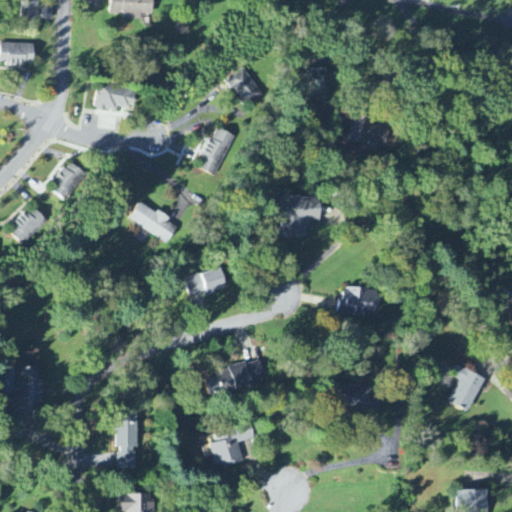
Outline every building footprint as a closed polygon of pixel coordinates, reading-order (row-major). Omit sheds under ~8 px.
[(37,21),(37,0),(21,0),(21,20),(37,21)] [(153,0),(110,0),(110,14),(123,14),(123,20),(141,21),(141,15),(153,15),(153,0)] [(33,45),(0,44),(0,65),(32,66),(33,45)] [(226,79),(243,107),(260,97),(243,69),(226,79)] [(312,102),(329,101),(328,77),(312,78),(312,102)] [(133,91),(97,85),(93,109),(115,112),(116,107),(130,110),(133,91)] [(363,145),(362,152),(376,155),(378,146),(385,147),(390,123),(354,116),(349,142),(363,145)] [(198,170),(216,177),(233,136),(214,128),(198,170)] [(83,172),(66,163),(50,192),(67,202),(83,172)] [(308,238),(307,222),(320,222),(320,198),(281,198),(282,239),(308,238)] [(156,215),(140,204),(128,220),(166,245),(178,227),(157,213),(156,215)] [(8,232),(22,246),(45,221),(31,207),(8,232)] [(188,296),(225,291),(222,272),(185,277),(188,296)] [(365,317),(365,312),(378,312),(379,290),(341,289),(341,316),(365,317)] [(205,381),(209,397),(267,383),(261,361),(216,372),(217,378),(205,381)] [(41,367),(14,368),(14,419),(41,419),(41,367)] [(448,403),(470,412),(484,378),(458,367),(453,378),(458,380),(448,403)] [(372,397),(373,389),(353,386),(349,410),(378,414),(381,399),(372,397)] [(115,450),(117,450),(117,471),(134,471),(134,448),(136,448),(136,414),(115,415),(115,450)] [(254,440),(251,427),(213,435),(215,444),(208,446),(213,467),(221,465),(222,468),(242,464),(238,444),(254,440)] [(488,511),(488,491),(456,491),(457,511),(488,511)] [(152,511),(152,495),(119,496),(118,511),(152,511)]
